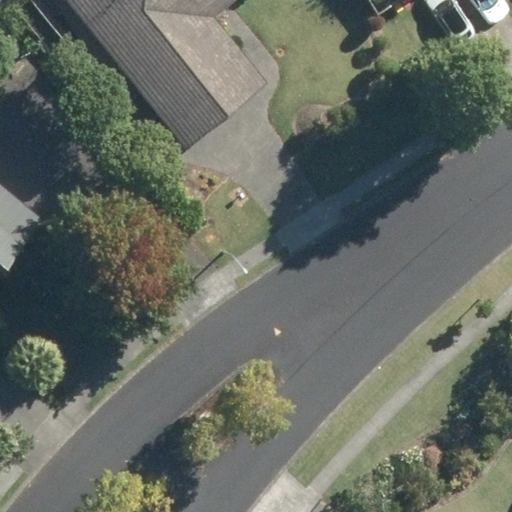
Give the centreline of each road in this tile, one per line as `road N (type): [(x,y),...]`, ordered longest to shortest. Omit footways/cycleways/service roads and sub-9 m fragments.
road 1 (residential): [(34,511),(149,395),(437,220)]
road 2 (residential): [(437,220),(197,511)]
